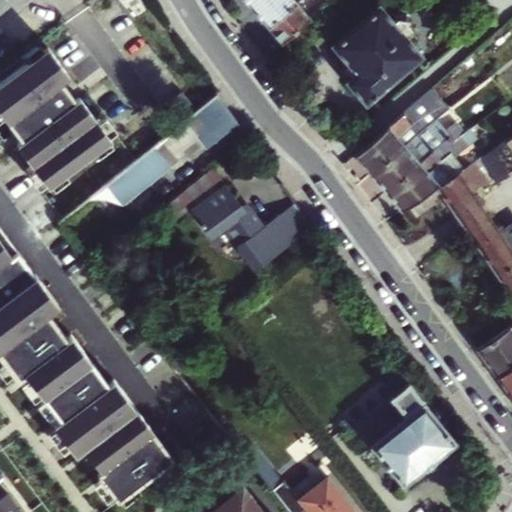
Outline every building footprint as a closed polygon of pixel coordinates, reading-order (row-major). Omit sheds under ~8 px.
[(300,0),(247,0),(281,39),(311,13),(300,0)] [(395,21),(381,3),(334,41),(357,71),(349,77),(365,97),(421,53),(412,41),(415,39),(416,28),(409,19),(400,18),(395,21)] [(76,75),(56,48),(0,88),(0,98),(31,141),(25,145),(60,193),(77,181),(72,173),(101,152),(106,158),(130,140),(111,114),(106,118),(88,93),(81,98),(68,81),(76,75)] [(432,85),(354,149),(398,210),(405,206),(463,166),(456,156),(480,137),(474,128),(468,133),(454,114),(440,125),(428,109),(442,96),(432,85)] [(191,104),(179,87),(162,99),(175,116),(191,104)] [(216,90),(74,202),(84,216),(115,192),(120,198),(144,178),(179,151),(180,153),(201,138),(206,145),(238,120),(216,90)] [(405,206),(412,215),(438,197),(436,194),(439,191),(511,291),(511,211),(497,222),(474,188),(488,179),(493,175),(495,178),(511,166),(511,131),(503,138),(463,166),(405,206)] [(223,177),(186,205),(208,233),(221,223),(253,265),(308,223),(290,199),(261,222),(246,202),(241,202),(223,177)] [(74,316),(5,222),(0,226),(0,366),(11,381),(20,375),(39,400),(46,394),(50,399),(41,405),(60,431),(54,436),(70,458),(76,453),(81,459),(91,452),(106,471),(100,485),(112,501),(123,498),(129,506),(147,493),(142,485),(155,475),(160,482),(178,469),(178,458),(120,380),(114,384),(67,320),(74,316)] [(491,378),(511,363),(511,321),(473,348),(491,378)] [(511,363),(491,378),(509,400),(511,397),(511,363)] [(402,480),(456,437),(410,379),(393,393),(408,412),(401,418),(391,404),(377,404),(355,421),(402,480)] [(0,511),(37,511),(9,474),(0,480),(0,511)] [(356,511),(328,476),(299,498),(310,511),(356,511)] [(269,511),(248,481),(203,511),(269,511)]
